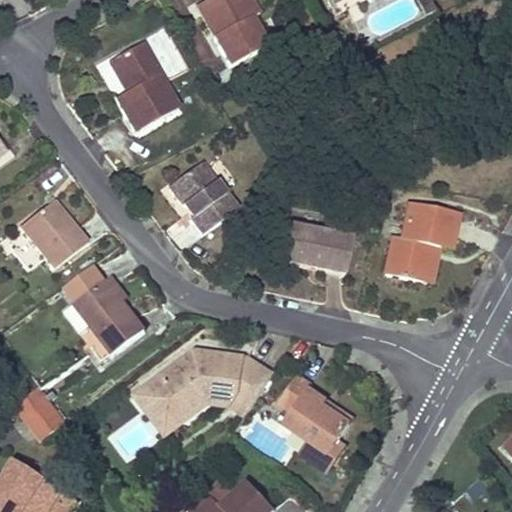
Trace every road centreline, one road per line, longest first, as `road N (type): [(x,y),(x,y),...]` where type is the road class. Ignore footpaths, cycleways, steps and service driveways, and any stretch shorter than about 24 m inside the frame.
road 1 (residential): [(465,379),(398,344),(185,287),(4,49)]
road 2 (residential): [(388,511),(465,379)]
